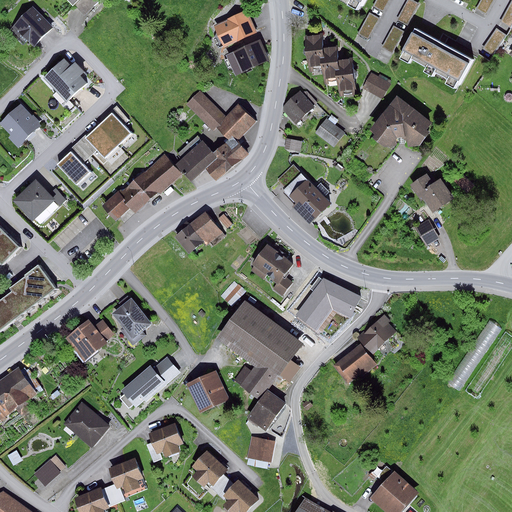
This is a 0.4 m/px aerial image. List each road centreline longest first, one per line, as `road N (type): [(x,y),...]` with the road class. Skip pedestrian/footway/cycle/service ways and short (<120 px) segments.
road 1 (residential): [(0,107),(73,42),(112,82),(108,100),(34,167)]
road 2 (residential): [(256,483),(182,410),(169,408),(76,485),(57,511)]
road 3 (residential): [(388,278),(377,304),(306,381),(296,404),(297,431),(330,501)]
road 4 (tertiary): [(87,292),(150,230),(243,179)]
road 5 (tertiary): [(243,179),(264,149),(276,103),(280,0)]
road 6 (tertiary): [(388,278),(320,252),(243,179)]
road 7 (residential): [(87,292),(0,204)]
